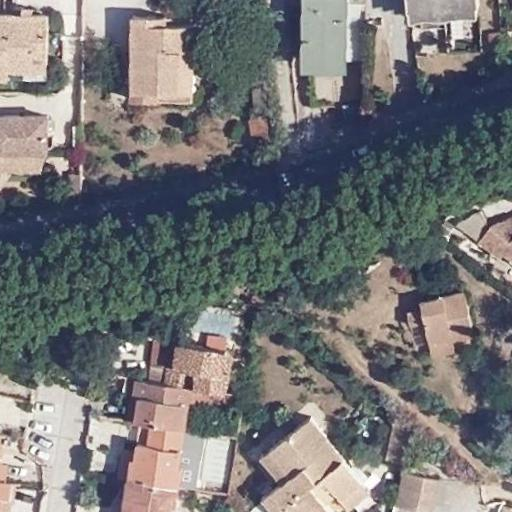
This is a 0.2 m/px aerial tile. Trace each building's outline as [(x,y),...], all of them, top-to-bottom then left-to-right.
[(345,68),(346,4),(346,0),(306,0),(306,18),(305,68),(345,68)] [(364,69),(366,5),(346,4),(345,68),(364,69)] [(33,40),(49,40),(49,14),(0,12),(0,77),(10,77),(10,69),(33,70),(33,40)] [(132,15),(131,91),(179,92),(179,48),(190,48),(190,24),(167,24),(167,15),(132,15)] [(305,68),(306,18),(289,18),(294,68),(305,68)] [(179,92),(131,91),(131,100),(194,101),(195,24),(190,24),(190,48),(179,48),(179,92)] [(48,70),(49,40),(33,40),(33,70),(48,70)] [(0,152),(46,153),(47,115),(0,114),(0,152)] [(249,117),(252,146),(268,145),(265,116),(249,117)] [(480,239),(490,227),(481,209),(459,223),(480,239)] [(511,257),(511,216),(490,227),(480,239),(502,256),(505,252),(511,257)] [(189,250),(191,260),(206,257),(204,246),(189,250)] [(430,343),(453,339),(474,334),(466,293),(421,302),(423,310),(409,313),(412,325),(425,322),(430,343)] [(153,338),(173,341),(178,341),(182,320),(156,317),(153,338)] [(455,349),(453,339),(430,343),(432,354),(455,349)] [(173,341),(168,366),(177,367),(181,342),(178,341),(173,341)] [(197,387),(228,392),(231,370),(225,369),(228,349),(181,342),(177,367),(168,366),(152,363),(149,380),(197,387)] [(225,369),(231,370),(234,349),(228,349),(225,369)] [(137,378),(132,377),(129,398),(134,399),(131,419),(137,420),(141,396),(135,395),(137,378)] [(194,406),(197,387),(149,380),(137,378),(135,395),(141,396),(137,420),(142,421),(185,428),(188,405),(194,406)] [(313,414),(270,450),(291,476),(282,482),(271,492),(282,507),(276,511),(335,511),(328,502),(313,483),(323,475),(338,494),(343,501),(365,483),(345,458),(347,456),(313,414)] [(413,429),(402,419),(388,460),(404,464),(413,429)] [(136,480),(179,487),(183,465),(180,465),(185,428),(142,421),(138,450),(137,457),(134,457),(130,479),(136,480)] [(179,487),(198,490),(207,431),(185,428),(180,465),(183,465),(179,487)] [(123,447),(118,478),(128,479),(130,479),(134,457),(137,457),(138,450),(123,447)] [(262,456),(282,482),(291,476),(270,450),(262,456)] [(433,511),(441,478),(404,470),(397,505),(426,511),(433,511)] [(328,502),(338,494),(323,475),(313,483),(328,502)] [(130,479),(128,479),(122,511),(130,511),(136,480),(130,479)] [(8,505),(11,482),(0,480),(0,511),(1,504),(8,505)] [(172,511),(174,506),(176,507),(179,487),(136,480),(130,511),(172,511)] [(372,491),(365,483),(343,501),(350,508),(372,491)] [(276,511),(282,507),(271,492),(263,498),(273,511),(276,511)]
